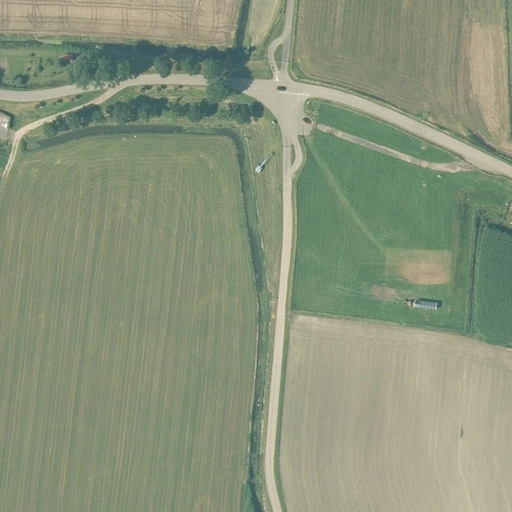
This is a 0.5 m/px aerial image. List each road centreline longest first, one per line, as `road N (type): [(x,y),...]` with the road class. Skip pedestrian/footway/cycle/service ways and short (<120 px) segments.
road 1 (unclassified): [(0,94),(146,79),(280,85)]
road 2 (unclassified): [(280,85),(363,105),(511,172)]
